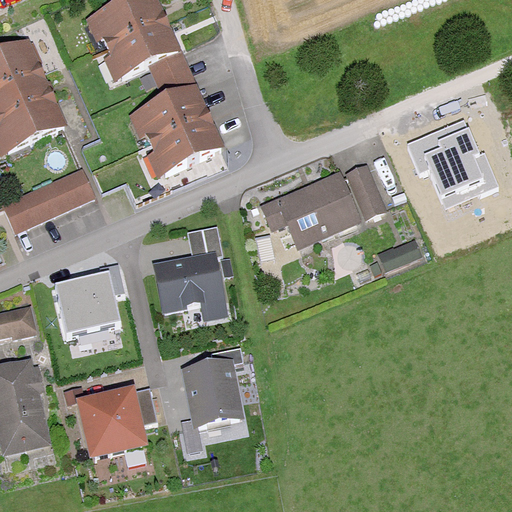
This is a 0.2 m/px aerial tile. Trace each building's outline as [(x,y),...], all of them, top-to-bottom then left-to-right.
[(182,58),(156,0),(148,0),(86,28),(114,89),(150,73),(182,58)] [(35,48),(0,64),(0,154),(5,165),(70,134),(41,73),(45,71),(35,48)] [(182,58),(150,73),(166,107),(198,93),(182,58)] [(227,154),(198,93),(166,107),(131,123),(160,185),(227,154)] [(481,158),(466,123),(406,148),(419,177),(431,172),(447,210),(498,188),(484,156),(481,158)] [(369,172),(347,181),(365,226),(388,217),(369,172)] [(81,175),(1,211),(14,239),(93,204),(81,175)] [(309,191),(259,212),(271,239),(287,232),(297,258),(362,231),(340,178),(309,191)] [(218,234),(189,240),(194,264),(187,265),(154,272),(164,322),(204,313),(206,324),(228,320),(216,262),(223,261),(218,234)] [(416,247),(381,260),(387,276),(422,263),(416,247)] [(94,286),(57,295),(69,346),(126,332),(114,281),(94,286)] [(33,312),(0,318),(0,346),(39,339),(33,312)] [(242,353),(211,360),(214,372),(204,374),(183,378),(195,437),(246,426),(234,372),(246,369),(242,353)] [(32,369),(0,376),(0,446),(4,463),(53,450),(41,402),(48,400),(41,370),(33,372),(32,369)] [(135,396),(143,431),(159,427),(151,392),(135,396)] [(116,401),(77,410),(90,469),(149,456),(143,431),(135,396),(116,401)]
